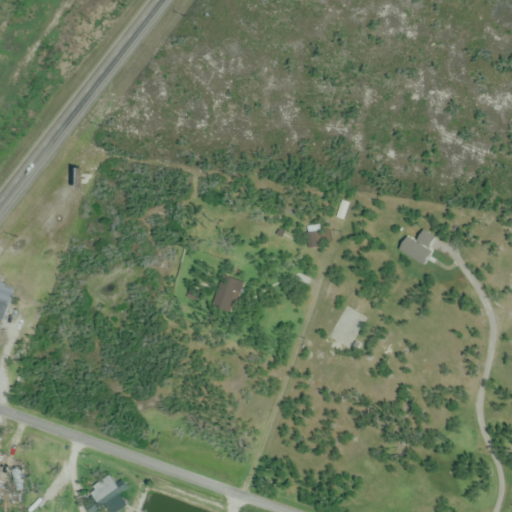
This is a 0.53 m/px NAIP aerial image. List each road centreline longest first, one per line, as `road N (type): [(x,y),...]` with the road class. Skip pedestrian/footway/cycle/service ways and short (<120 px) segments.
road 1 (trunk): [(0,201),(156,0)]
road 2 (residential): [(105,448),(284,511)]
